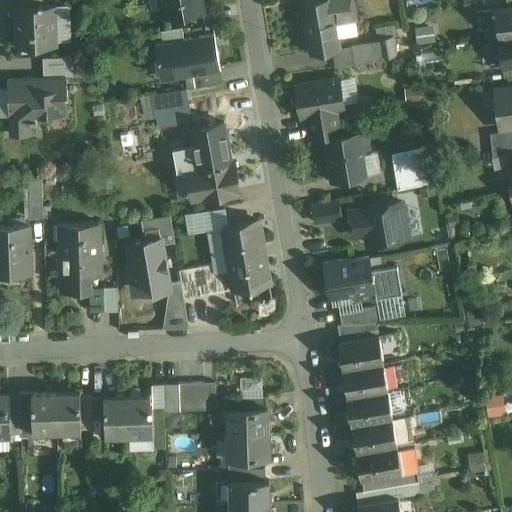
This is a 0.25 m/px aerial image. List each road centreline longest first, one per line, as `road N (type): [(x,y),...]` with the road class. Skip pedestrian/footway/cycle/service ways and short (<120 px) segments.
road 1 (residential): [(305,340),(249,0)]
road 2 (residential): [(0,349),(305,340)]
road 3 (residential): [(321,511),(305,340)]
